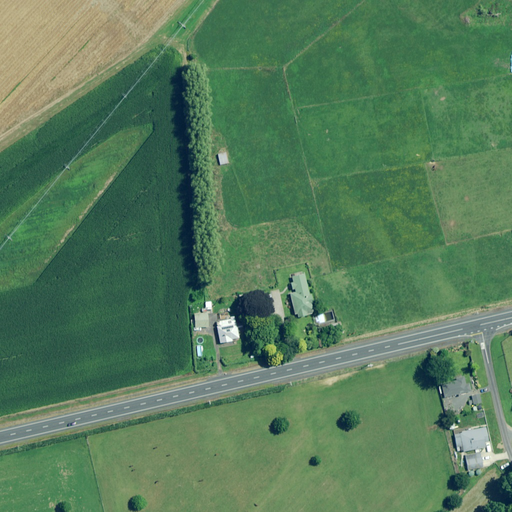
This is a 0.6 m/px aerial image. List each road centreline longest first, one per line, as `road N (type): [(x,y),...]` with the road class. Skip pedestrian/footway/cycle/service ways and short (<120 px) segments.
road 1 (trunk): [(481,325),(0,437)]
road 2 (unclassified): [(511,456),(481,325)]
